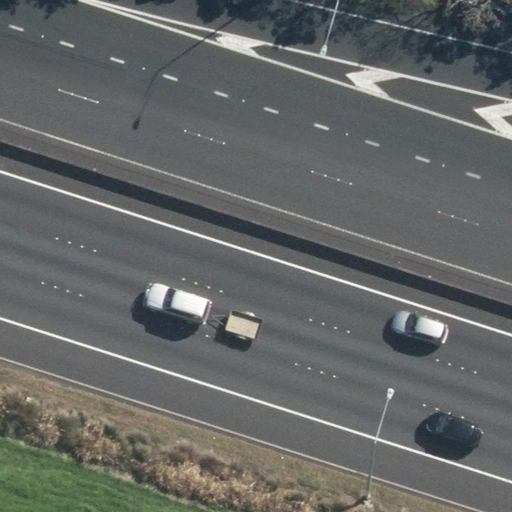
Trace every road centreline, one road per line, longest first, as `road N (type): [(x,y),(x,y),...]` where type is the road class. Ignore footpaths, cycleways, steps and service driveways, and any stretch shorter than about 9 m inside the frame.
road 1 (motorway): [(0,73),(511,239)]
road 2 (motorway): [(511,387),(0,221)]
road 3 (motorway): [(174,0),(511,79)]
